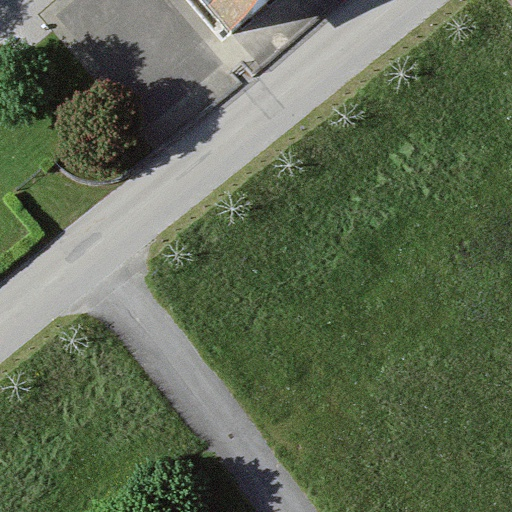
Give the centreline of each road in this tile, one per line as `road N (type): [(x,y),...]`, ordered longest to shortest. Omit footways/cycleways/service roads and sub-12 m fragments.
road 1 (tertiary): [(92,260),(405,0)]
road 2 (residential): [(92,260),(274,511)]
